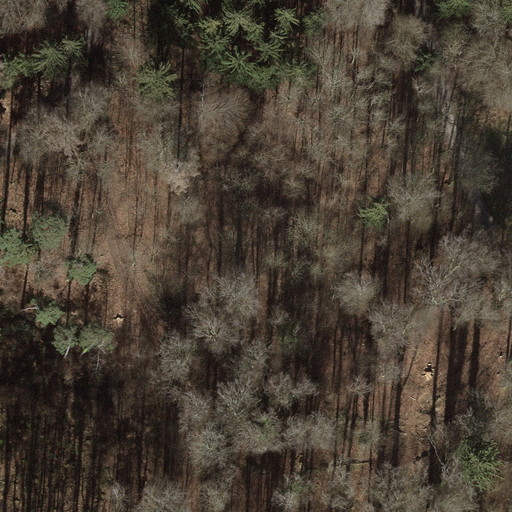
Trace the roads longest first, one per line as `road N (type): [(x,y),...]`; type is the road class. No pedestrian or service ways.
road 1 (track): [(511,258),(472,192),(421,0)]
road 2 (track): [(104,0),(90,54),(48,114),(0,159)]
